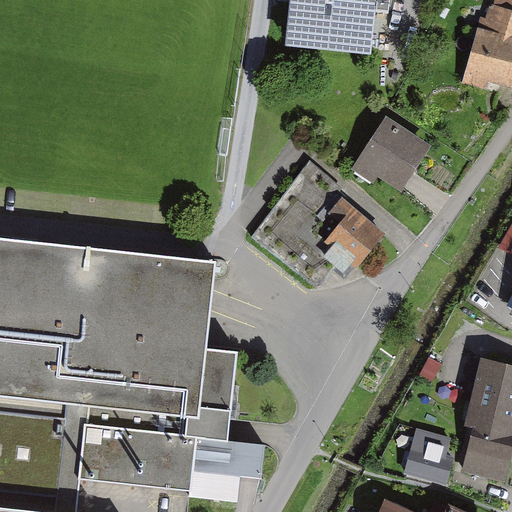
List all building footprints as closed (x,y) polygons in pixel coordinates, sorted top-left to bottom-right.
[(379,0),(296,0),(290,51),(372,61),(379,0)] [(511,82),(511,3),(497,0),(494,0),(472,80),(510,90),(511,82)] [(429,150),(390,125),(363,167),(403,192),(429,150)] [(384,239),(345,207),(320,238),(359,269),(384,239)] [(511,307),(510,311),(511,311),(511,225),(499,248),(511,254),(511,307)] [(218,262),(0,239),(0,511),(74,511),(77,487),(160,497),(189,499),(238,503),(241,481),(264,484),(268,446),(201,439),(203,416),(233,419),(240,357),(208,354),(218,262)] [(429,358),(419,376),(432,383),(442,365),(429,358)] [(511,457),(511,365),(482,358),(465,426),(474,429),(463,472),(506,483),(511,457)] [(449,437),(416,428),(404,471),(446,483),(453,458),(444,455),(449,437)] [(413,511),(384,499),(378,511),(459,511),(449,507),(446,511),(413,511)]
